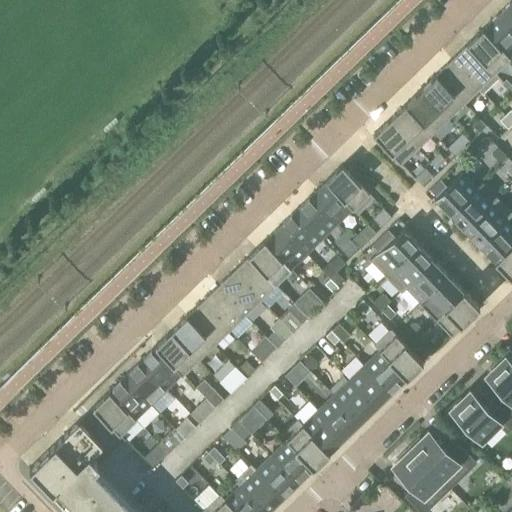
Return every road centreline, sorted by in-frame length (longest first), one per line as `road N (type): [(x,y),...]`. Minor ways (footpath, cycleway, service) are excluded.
road 1 (residential): [(471,0),(0,457)]
road 2 (residential): [(331,479),(508,305)]
road 3 (residential): [(402,194),(508,305)]
